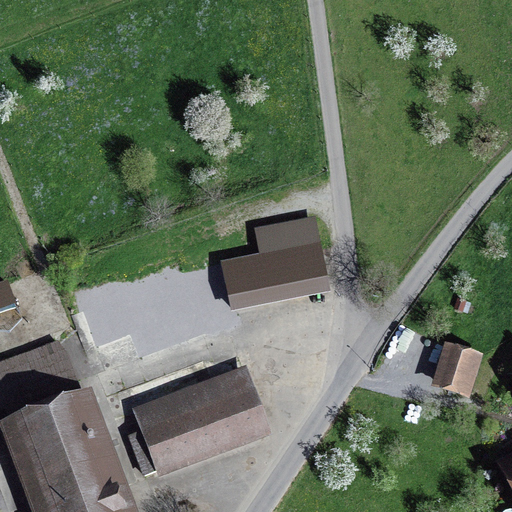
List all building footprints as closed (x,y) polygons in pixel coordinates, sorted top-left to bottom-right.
[(224,267),(230,295),(232,309),(326,290),(313,222),(271,230),(270,228),(256,231),(262,260),(224,267)] [(230,295),(224,267),(223,262),(185,275),(179,260),(120,280),(125,295),(120,297),(112,278),(77,291),(97,346),(132,333),(136,343),(156,335),(152,323),(230,295)] [(7,288),(0,291),(0,313),(14,308),(7,288)] [(483,360),(446,348),(431,392),(470,404),(483,360)] [(67,352),(0,373),(0,406),(77,381),(67,352)] [(246,371),(130,414),(154,485),(272,443),(246,371)] [(127,511),(87,397),(0,425),(0,443),(23,511),(127,511)] [(511,511),(511,469),(493,479),(510,511),(511,511)]
